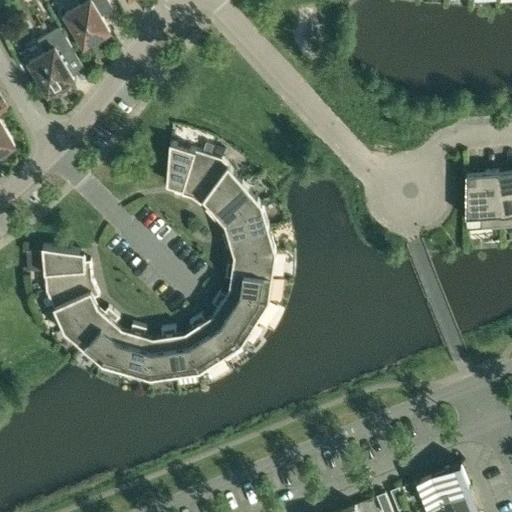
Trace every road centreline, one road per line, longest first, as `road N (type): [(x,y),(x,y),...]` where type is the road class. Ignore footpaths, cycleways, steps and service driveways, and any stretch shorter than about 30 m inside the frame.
road 1 (residential): [(209,0),(381,176),(413,193),(441,145),(511,132)]
road 2 (residential): [(476,383),(153,511)]
road 3 (residential): [(280,505),(492,421)]
road 4 (residential): [(53,153),(188,0)]
road 5 (residential): [(53,153),(198,295)]
